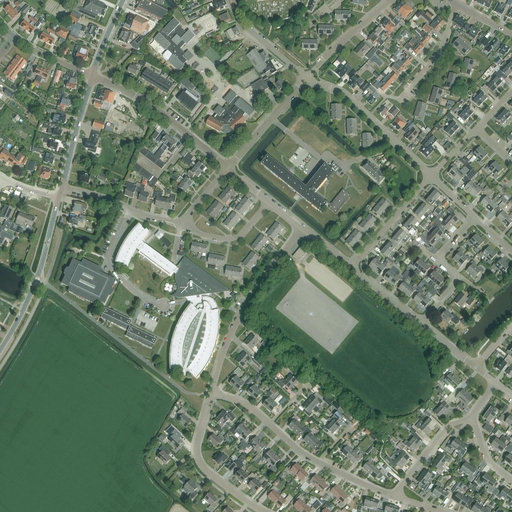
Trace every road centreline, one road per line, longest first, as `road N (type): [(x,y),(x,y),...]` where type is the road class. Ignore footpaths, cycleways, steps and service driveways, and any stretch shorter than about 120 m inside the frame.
road 1 (residential): [(211,393),(240,310),(300,226)]
road 2 (residential): [(92,76),(162,112),(227,167)]
road 3 (secondary): [(0,349),(29,296),(58,198)]
road 4 (residential): [(430,176),(347,96),(306,77)]
road 5 (residential): [(211,393),(196,452),(201,466),(260,511)]
road 6 (residential): [(421,323),(455,280),(441,255),(474,217)]
road 7 (residential): [(129,210),(107,260),(133,291),(163,304)]
road 8 (residential): [(351,267),(430,176)]
